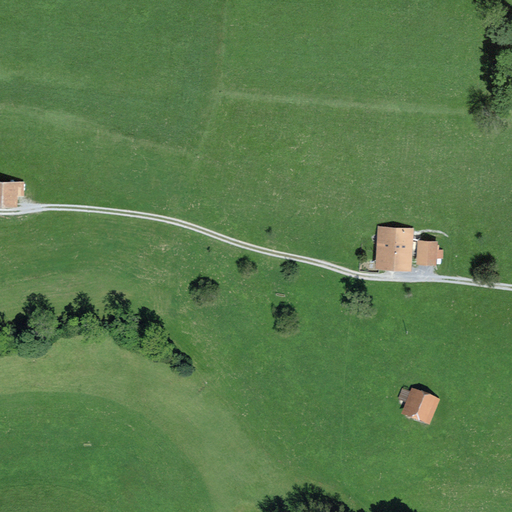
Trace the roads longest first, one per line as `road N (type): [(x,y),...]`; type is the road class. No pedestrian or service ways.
road 1 (track): [(353,272),(158,218),(0,207)]
road 2 (track): [(511,287),(353,272)]
